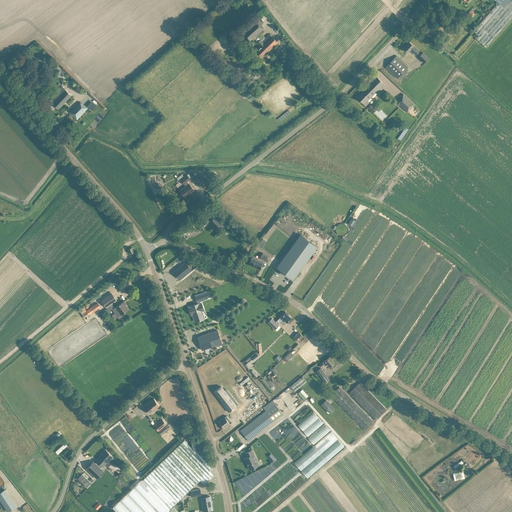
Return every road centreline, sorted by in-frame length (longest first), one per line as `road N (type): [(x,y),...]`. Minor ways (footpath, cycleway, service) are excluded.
road 1 (unclassified): [(511,460),(368,371),(286,293),(165,241)]
road 2 (unclassified): [(165,241),(173,224),(328,99),(420,0)]
road 3 (tertiary): [(146,250),(0,76)]
road 4 (unclassified): [(53,511),(88,439),(185,362)]
road 5 (tertiary): [(228,511),(185,362)]
